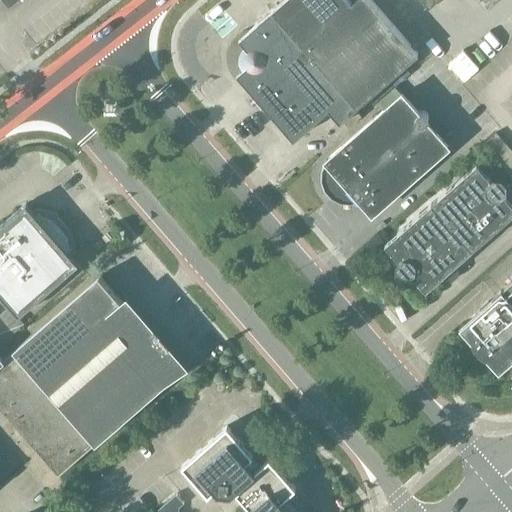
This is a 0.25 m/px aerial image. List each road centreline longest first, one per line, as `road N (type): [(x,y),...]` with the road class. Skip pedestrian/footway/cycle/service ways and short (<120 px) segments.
road 1 (unclassified): [(496,485),(111,37)]
road 2 (unclassified): [(45,89),(415,511)]
road 3 (unknown): [(388,0),(442,47),(462,48),(511,20)]
